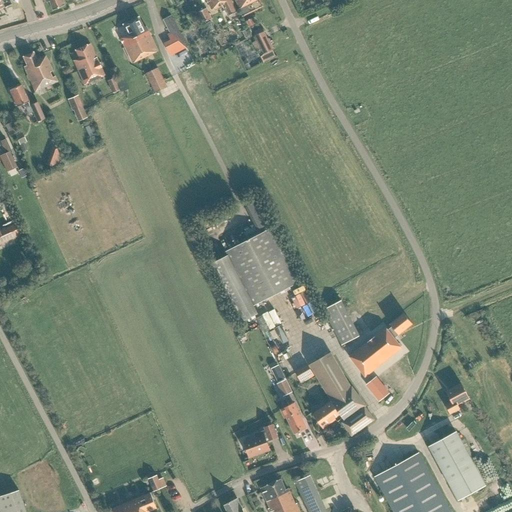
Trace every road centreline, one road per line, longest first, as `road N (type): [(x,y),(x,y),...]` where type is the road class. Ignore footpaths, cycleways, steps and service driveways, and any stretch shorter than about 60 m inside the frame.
road 1 (unclassified): [(188,511),(223,489),(386,422),(411,395),(435,326),(420,256),(281,0)]
road 2 (unclassified): [(93,511),(0,333)]
road 3 (tertiary): [(114,0),(0,38)]
